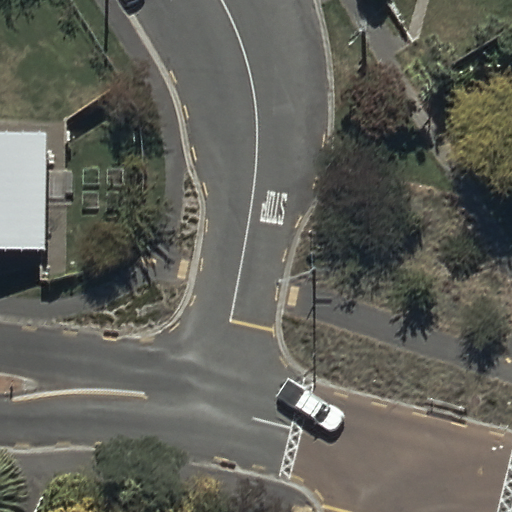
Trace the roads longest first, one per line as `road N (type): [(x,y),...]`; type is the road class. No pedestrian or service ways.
road 1 (residential): [(229,0),(248,212),(207,407)]
road 2 (residential): [(0,384),(207,407)]
road 3 (residential): [(207,407),(400,457)]
